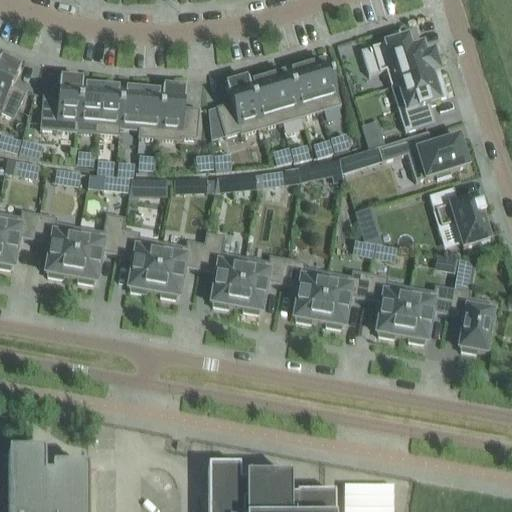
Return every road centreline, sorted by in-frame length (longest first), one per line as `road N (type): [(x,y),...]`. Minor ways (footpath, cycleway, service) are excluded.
road 1 (residential): [(511,423),(0,326)]
road 2 (residential): [(0,359),(511,455)]
road 3 (residential): [(0,0),(71,23),(190,33),(331,0)]
road 4 (residential): [(511,210),(448,0)]
